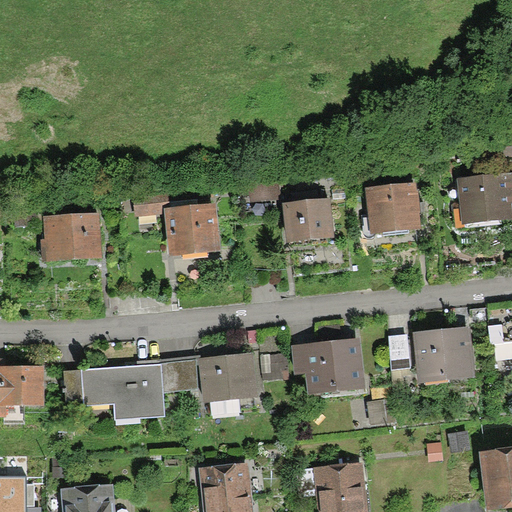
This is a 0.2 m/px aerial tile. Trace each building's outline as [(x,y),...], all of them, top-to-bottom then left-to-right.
[(484,161),(511,159),(511,131),(483,133),(484,161)] [(492,180),(458,184),(464,230),(497,226),(492,180)] [(248,201),(275,200),(274,183),(248,184),(248,201)] [(414,235),(409,188),(367,192),(373,240),(414,235)] [(163,195),(130,198),(132,219),(165,216),(163,195)] [(17,233),(28,232),(26,210),(15,211),(17,233)] [(283,248),(323,247),(322,213),(282,214),(283,248)] [(165,216),(166,266),(204,266),(203,215),(165,216)] [(96,261),(93,218),(37,223),(41,266),(96,261)] [(462,385),(458,332),(411,335),(414,388),(462,385)] [(384,342),(384,379),(401,379),(400,342),(384,342)] [(348,351),(292,353),(294,401),(350,398),(348,351)] [(244,362),(195,365),(195,369),(179,370),(181,398),(196,397),(197,412),(247,409),(244,362)] [(178,370),(73,377),(76,415),(104,413),(105,433),(157,429),(156,403),(180,401),(178,370)] [(0,373),(0,423),(30,425),(32,375),(0,373)] [(366,429),(381,428),(380,404),(364,405),(366,429)] [(463,448),(462,433),(447,434),(448,449),(463,448)] [(511,452),(483,455),(488,508),(511,505),(511,452)] [(362,511),(358,467),(319,471),(322,511),(362,511)] [(245,511),(242,468),(198,472),(200,511),(245,511)] [(108,511),(107,490),(64,492),(64,511),(108,511)]
